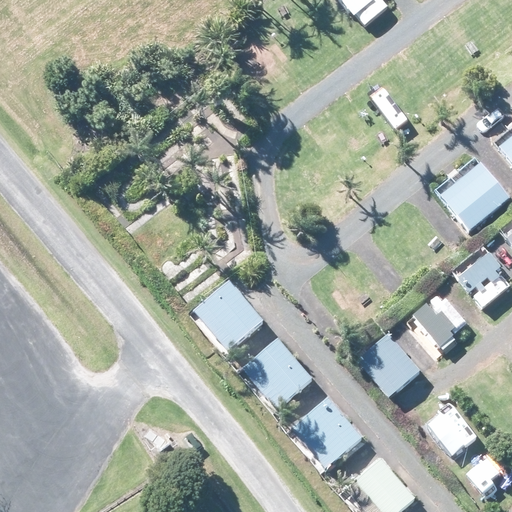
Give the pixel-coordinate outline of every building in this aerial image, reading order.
[(341,0),(362,26),(386,6),(381,0),(341,0)] [(284,46),(311,76),(347,45),(320,14),(284,46)] [(276,75),(256,49),(236,65),(261,98),(273,88),(268,81),(276,75)] [(511,133),(495,148),(511,168),(511,133)] [(505,198),(475,163),(436,196),(466,231),(505,198)] [(510,284),(486,253),(454,277),(466,292),(472,287),(485,303),(510,284)] [(195,312),(228,351),(263,322),(231,283),(195,312)] [(425,303),(412,315),(438,347),(467,322),(445,297),(431,310),(425,303)] [(420,370),(388,333),(357,360),(389,397),(420,370)] [(246,368),(277,407),(313,378),(281,339),(246,368)] [(496,396),(481,409),(497,428),(511,415),(496,396)] [(295,427),(328,466),(363,437),(331,398),(295,427)] [(426,424),(454,460),(481,439),(453,403),(426,424)] [(381,457),(344,487),(365,511),(400,511),(416,499),(381,457)] [(487,498),(498,489),(490,481),(500,472),(488,458),(468,477),(487,498)]
